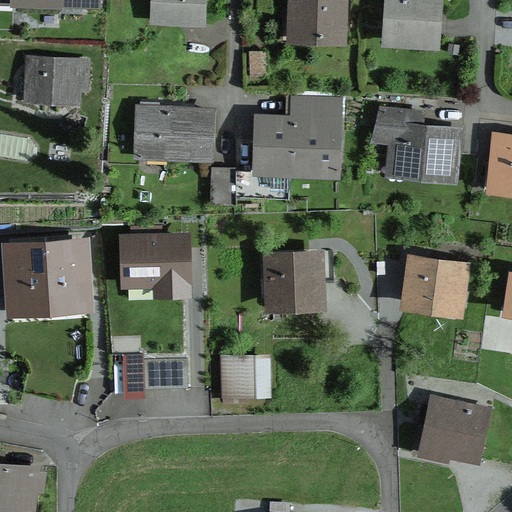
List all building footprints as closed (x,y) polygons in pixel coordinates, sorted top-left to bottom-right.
[(156,0),(155,17),(200,19),(200,0),(156,0)] [(257,0),(257,9),(271,9),(271,0),(257,0)] [(293,0),(292,34),(341,36),(342,0),(293,0)] [(389,0),(387,41),(434,46),(437,0),(389,0)] [(252,54),(253,71),(265,71),(264,54),(252,54)] [(75,95),(76,85),(87,85),(88,63),(31,61),(29,93),(75,95)] [(260,118),(258,168),(334,170),(337,101),(297,99),(296,119),(260,118)] [(139,163),(140,153),(208,155),(210,110),(110,106),(108,162),(139,163)] [(446,173),(448,152),(455,153),(457,131),(419,127),(420,112),(380,108),(373,138),(394,140),(391,167),(446,173)] [(511,137),(497,136),(492,183),(511,185),(511,137)] [(220,166),(218,185),(237,187),(238,167),(220,166)] [(159,288),(185,288),(184,237),(127,239),(128,280),(159,279),(159,288)] [(87,302),(83,242),(9,247),(13,307),(87,302)] [(333,278),(332,251),(319,251),(319,255),(268,257),(270,301),(321,299),(320,279),(333,278)] [(464,265),(412,257),(406,300),(458,307),(464,265)] [(188,387),(188,357),(143,358),(143,388),(188,387)] [(266,389),(265,359),(225,360),(226,390),(266,389)] [(72,401),(78,372),(29,361),(23,391),(72,401)] [(142,361),(124,361),(125,398),(143,398),(142,361)] [(486,410),(456,404),(456,402),(434,397),(423,446),(476,457),(486,410)] [(0,511),(20,511),(22,505),(30,506),(34,471),(1,467),(3,451),(0,451),(0,511)]
